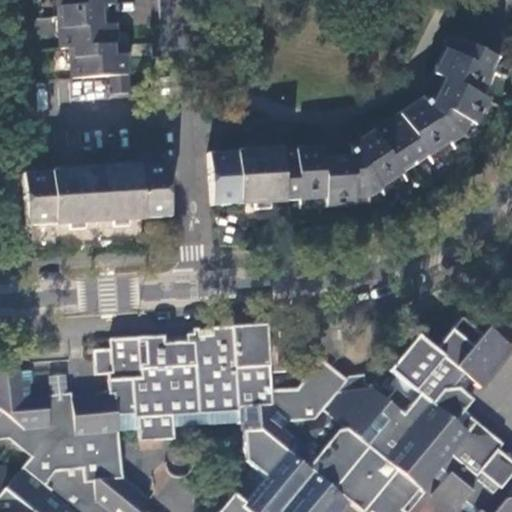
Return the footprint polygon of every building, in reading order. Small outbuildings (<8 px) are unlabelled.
[(59,0),(60,17),(103,15),(103,5),(102,0),(59,0)] [(103,15),(60,17),(62,48),(72,48),(105,46),(104,28),(103,15)] [(56,20),(37,22),(39,37),(58,34),(56,20)] [(105,46),(114,45),(114,28),(104,28),(105,46)] [(499,60),(494,58),(477,49),(450,36),(420,99),(349,146),(324,147),(324,149),(280,151),(283,202),(324,199),(325,209),(353,208),(353,197),(367,196),(461,136),(468,122),(475,126),(489,100),(481,97),(499,60)] [(72,48),(73,78),(108,76),(115,76),(115,55),(114,45),(105,46),(72,48)] [(115,76),(128,75),(127,55),(115,55),(115,76)] [(130,93),(128,75),(115,76),(108,76),(110,93),(130,93)] [(280,151),(210,154),(208,154),(210,206),(283,202),(280,151)] [(167,165),(30,173),(23,174),(26,226),(170,217),(167,165)] [(343,511),(349,504),(358,511),(410,511),(424,495),(421,492),(433,478),(442,484),(433,494),(454,511),(457,511),(462,507),(468,511),(511,511),(511,463),(497,451),(502,445),(462,413),(471,402),(462,394),(471,382),(480,388),(511,350),(487,331),(483,336),(462,320),(436,351),(419,339),(391,372),(403,382),(387,402),(371,389),(358,391),(343,379),(322,362),(298,390),(270,391),(269,373),(286,372),(285,353),(268,354),(267,326),(193,330),(193,336),(111,342),(111,351),(94,352),(95,377),(108,376),(110,396),(71,399),(71,402),(51,404),(51,398),(39,399),(23,401),(22,389),(31,383),(29,370),(12,371),(12,368),(0,369),(0,511),(343,511)] [(363,376),(343,379),(358,391),(371,389),(364,383),(363,376)] [(71,402),(71,399),(71,395),(67,395),(66,377),(49,379),(51,398),(51,404),(71,402)]
